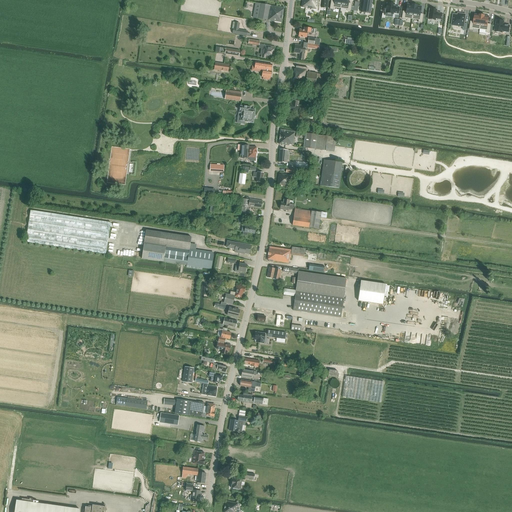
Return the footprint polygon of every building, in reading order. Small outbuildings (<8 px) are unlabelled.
[(302,0),(302,7),(307,8),(307,6),(312,7),(311,9),(317,9),(318,0),(302,0)] [(331,1),(330,9),(333,9),(334,7),(340,8),(341,0),(334,0),(334,1),(331,1)] [(341,0),(340,8),(347,9),(347,10),(350,11),(351,4),(348,3),(348,0),(341,0)] [(363,0),(361,12),(370,14),(372,0),(363,0)] [(385,8),(385,12),(386,12),(385,13),(393,14),(393,13),(398,14),(399,7),(394,6),(394,4),(387,3),(386,8),(385,8)] [(258,18),(282,22),(284,7),(261,4),(258,18)] [(403,11),(402,18),(405,19),(405,18),(412,19),(414,5),(411,4),(411,5),(407,4),(406,12),(403,11)] [(414,5),(412,19),(419,20),(418,22),(422,22),(423,14),(420,14),(421,6),(417,5),(414,5)] [(429,9),(428,19),(435,20),(436,19),(441,19),(442,13),(437,12),(437,10),(429,9)] [(453,14),(452,25),(463,27),(463,30),(466,30),(467,24),(464,23),(465,15),(458,13),(458,15),(453,14)] [(471,21),(469,30),(473,30),(473,28),(480,29),(482,15),(479,15),(475,14),(474,22),(471,21)] [(482,15),(480,29),(486,30),(486,32),(490,33),(491,24),(488,24),(489,16),(485,16),(485,15),(482,15)] [(496,20),(495,31),(502,33),(503,31),(509,32),(510,25),(504,25),(504,21),(496,20)] [(233,22),(232,28),(233,29),(233,33),(236,34),(246,36),(247,33),(237,31),(238,23),(233,22)] [(300,30),(299,36),(307,37),(308,32),(314,33),(314,29),(305,28),(304,30),(300,30)] [(296,45),(294,53),(299,53),(299,59),(303,60),(304,54),(305,54),(305,52),(305,47),(319,49),(319,45),(316,45),(308,44),(301,43),(301,46),(296,45)] [(260,44),(259,48),(264,49),(262,57),(266,58),(266,56),(274,58),(275,47),(264,45),(264,44),(260,44)] [(263,70),(262,77),(271,78),(272,72),(271,72),(272,64),(253,62),(252,67),(255,67),(254,69),(263,70)] [(215,63),(214,70),(228,72),(229,65),(215,63)] [(292,83),(316,86),(317,74),(308,72),(308,70),(295,68),(294,72),(293,71),(292,83)] [(225,99),(240,101),(241,92),(226,90),(225,99)] [(291,105),(290,104),(289,110),(297,111),(297,110),(301,110),(302,106),(298,106),(299,101),(292,100),(291,105)] [(250,107),(249,107),(247,107),(247,106),(246,106),(246,107),(245,106),(244,106),(240,106),(240,108),(240,109),(240,110),(239,110),(239,111),(240,111),(239,113),(241,113),(240,121),(245,122),(244,125),(245,125),(245,122),(253,123),(254,115),(255,115),(254,115),(255,110),(250,110),(250,107)] [(289,145),(293,145),(295,132),(281,130),(279,144),(289,145)] [(316,149),(318,135),(306,133),(304,147),(316,149)] [(386,160),(388,144),(358,140),(358,144),(359,144),(358,153),(365,154),(365,153),(371,154),(370,160),(398,163),(398,161),(386,160)] [(241,145),(241,158),(248,158),(250,161),(255,161),(255,157),(256,157),(257,147),(249,147),(249,146),(241,145)] [(280,149),(278,162),(287,163),(288,155),(286,155),(286,150),(280,149)] [(320,186),(339,188),(342,162),(324,160),(320,186)] [(256,182),(262,183),(264,173),(257,172),(257,173),(254,172),(253,177),(257,178),(256,182)] [(279,178),(278,178),(277,186),(282,186),(290,187),(290,186),(287,186),(288,180),(290,180),(291,175),(279,174),(279,178)] [(242,206),(261,209),(262,201),(254,199),(254,200),(243,199),(242,206)] [(280,209),(288,210),(288,209),(293,209),(293,204),(289,204),(289,200),(284,199),(283,203),(281,202),(280,209)] [(309,227),(311,211),(295,209),(292,225),(309,227)] [(26,242),(106,254),(110,222),(31,210),(26,242)] [(254,234),(255,228),(242,226),(241,232),(243,232),(242,235),(247,235),(247,233),(254,234)] [(164,262),(187,266),(187,265),(211,269),(213,254),(189,250),(191,237),(146,230),(141,259),(164,262)] [(235,253),(244,254),(245,254),(249,255),(251,246),(236,243),(231,242),(230,249),(235,250),(235,253)] [(268,261),(273,262),(273,260),(288,263),(289,260),(290,260),(291,250),(269,247),(267,260),(268,260),(268,261)] [(308,260),(316,261),(317,254),(309,253),(308,260)] [(236,264),(234,272),(238,272),(238,271),(245,272),(246,264),(240,263),(239,264),(236,264)] [(309,264),(308,270),(323,272),(324,266),(309,264)] [(267,277),(279,280),(281,270),(269,268),(267,277)] [(293,311),(340,317),(345,278),(298,271),(296,290),(284,289),(283,294),(295,296),(293,311)] [(358,301),(383,304),(386,284),(361,280),(358,301)] [(230,291),(230,295),(232,295),(234,296),(234,297),(242,298),(243,292),(244,292),(245,287),(237,285),(236,292),(230,291)] [(226,294),(224,302),(233,304),(234,297),(234,296),(232,295),(230,295),(226,294)] [(227,315),(238,318),(240,310),(237,309),(233,307),(233,308),(230,307),(227,315)] [(223,324),(235,328),(237,322),(224,318),(223,324)] [(291,324),(291,330),(301,331),(301,325),(299,324),(299,318),(293,318),(293,324),(291,324)] [(224,328),(219,327),(218,330),(218,331),(217,335),(219,336),(218,336),(221,337),(230,339),(230,338),(231,336),(230,336),(231,333),(226,332),(227,331),(224,330),(224,328)] [(267,334),(267,337),(277,338),(285,339),(286,333),(285,333),(278,332),(267,330),(267,334)] [(254,336),(253,338),(254,339),(254,340),(255,340),(256,340),(256,342),(266,344),(266,338),(264,338),(265,333),(255,332),(255,335),(254,336)] [(216,349),(222,350),(221,353),(227,354),(227,351),(229,352),(230,346),(224,344),(225,339),(219,337),(216,349)] [(245,359),(244,364),(251,366),(258,367),(259,361),(257,361),(245,359)] [(212,369),(217,370),(225,372),(227,367),(213,364),(212,369)] [(194,368),(185,367),(182,382),(191,383),(194,368)] [(242,377),(252,378),(253,374),(256,375),(257,372),(243,369),(242,377)] [(213,382),(219,384),(219,380),(221,381),(222,377),(215,375),(215,374),(210,372),(209,377),(212,377),(211,381),(213,381),(213,382)] [(383,382),(345,376),(342,397),(380,403),(383,382)] [(340,385),(341,383),(340,381),(340,380),(339,379),(338,378),(337,378),(336,378),(334,378),(333,378),(332,379),(331,381),(330,383),(331,384),(331,385),(332,386),(333,388),(334,388),(336,388),(337,388),(338,388),(338,387),(340,386),(340,385)] [(241,380),(240,386),(250,387),(250,389),(255,390),(255,386),(261,387),(261,383),(241,380)] [(205,395),(215,397),(217,387),(207,385),(205,395)] [(243,395),(238,394),(237,401),(247,402),(248,400),(251,401),(251,397),(252,395),(248,394),(243,393),(243,395)] [(117,397),(116,405),(146,409),(147,402),(117,397)] [(191,402),(176,399),(176,400),(175,405),(174,413),(189,416),(191,402)] [(198,403),(191,402),(189,416),(201,418),(202,413),(204,403),(198,402),(198,403)] [(202,413),(201,417),(201,418),(205,418),(206,417),(212,418),(212,417),(214,417),(214,412),(213,412),(215,405),(207,403),(205,414),(202,413)] [(160,421),(178,424),(179,416),(161,413),(160,421)] [(239,416),(238,421),(231,420),(229,430),(236,431),(238,432),(240,432),(241,425),(242,421),(245,421),(246,417),(239,416)] [(197,425),(194,441),(201,443),(202,439),(207,440),(207,436),(204,435),(205,433),(203,433),(204,426),(197,425)] [(194,451),(194,449),(189,448),(188,452),(194,453),(193,456),(192,455),(191,463),(203,465),(203,464),(204,464),(205,462),(204,461),(204,460),(203,460),(204,453),(194,451)] [(182,474),(197,476),(197,469),(183,467),(182,474)] [(197,472),(197,475),(196,483),(204,483),(206,473),(197,472)] [(241,482),(242,479),(232,478),(231,484),(230,486),(231,487),(231,488),(233,488),(233,489),(239,490),(239,489),(240,489),(241,485),(243,485),(244,482),(241,482)] [(187,483),(186,490),(192,491),(192,496),(191,496),(190,500),(193,500),(193,501),(199,502),(200,495),(199,495),(199,492),(200,492),(200,491),(192,490),(193,484),(187,483)] [(132,511),(137,511),(141,509),(141,504),(138,499),(130,499),(130,498),(127,499),(127,503),(130,501),(130,504),(132,504),(132,508),(134,508),(134,511),(132,511)] [(16,500),(14,511),(78,511),(79,509),(16,500)] [(223,511),(236,511),(238,503),(226,501),(223,511)]
